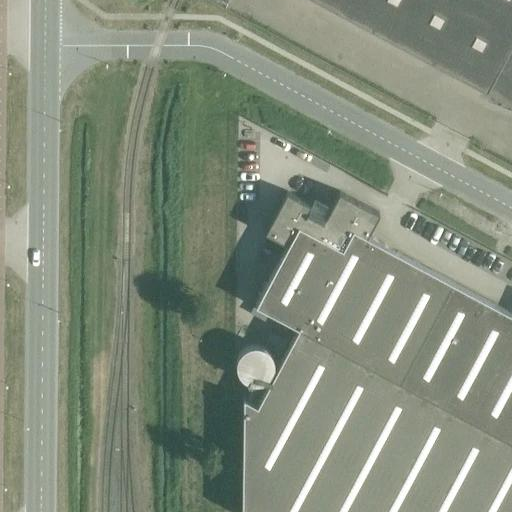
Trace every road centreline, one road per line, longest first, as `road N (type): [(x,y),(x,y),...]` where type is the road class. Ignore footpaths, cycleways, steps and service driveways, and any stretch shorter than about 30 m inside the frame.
road 1 (unclassified): [(44,37),(215,49),(511,208)]
road 2 (tertiary): [(44,37),(40,511)]
